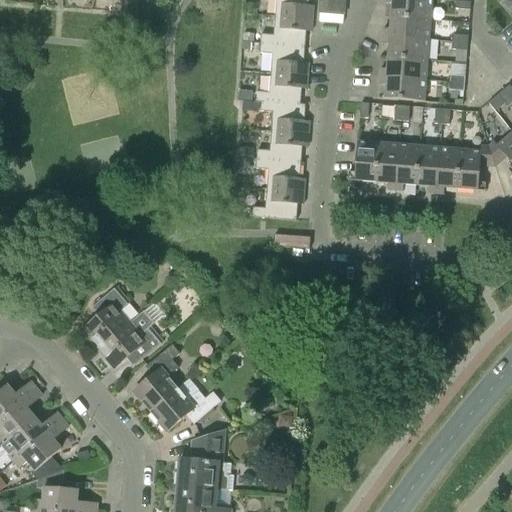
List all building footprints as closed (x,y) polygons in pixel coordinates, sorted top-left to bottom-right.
[(276,0),(275,18),(313,21),(314,8),(308,8),(308,0),(276,0)] [(392,18),(431,22),(432,1),(425,0),(386,0),(386,5),(392,6),(392,18)] [(511,0),(495,0),(511,19),(511,0)] [(470,11),(471,3),(456,2),(455,10),(470,11)] [(312,33),(313,21),(275,18),(274,37),(261,36),(261,45),(305,49),(306,33),(312,33)] [(431,22),(392,18),(390,31),(384,31),(383,38),(429,42),(431,22)] [(244,35),(244,43),(251,44),(254,44),(254,36),(244,35)] [(453,36),(453,43),(468,44),(468,37),(453,36)] [(429,42),(383,38),(383,46),(389,46),(388,59),(428,62),(429,42)] [(242,43),(242,51),(248,51),(250,51),(251,46),(251,44),(244,43),(242,43)] [(467,52),(468,44),(453,43),(452,51),(467,52)] [(272,56),(271,75),(308,78),(309,66),(304,65),(305,49),(261,45),(260,55),(272,56)] [(380,79),(426,83),(428,62),(388,59),(387,72),(381,71),(380,79)] [(307,91),(308,78),(271,75),(269,95),(257,94),(256,104),(258,104),(261,104),(300,106),(302,91),(307,91)] [(450,76),(450,84),(465,85),(465,78),(450,76)] [(426,83),(380,79),(379,86),(386,87),(385,100),(424,104),(426,83)] [(464,93),(465,85),(450,84),(449,92),(464,93)] [(503,91),(511,101),(511,89),(509,86),(503,91)] [(511,103),(511,101),(503,91),(498,96),(507,107),(511,103)] [(238,92),(238,101),(243,102),(252,103),(252,93),(238,92)] [(244,103),(243,111),(258,113),(258,104),(256,104),(244,103)] [(273,114),(271,133),(309,136),(310,124),(304,123),(306,106),(300,106),(261,104),(261,113),(273,114)] [(368,120),(369,105),(361,104),(360,119),(368,120)] [(401,122),(402,108),(395,108),(394,122),(401,122)] [(442,126),(443,111),(435,110),(434,125),(442,126)] [(450,111),(443,111),(442,126),(449,126),(450,111)] [(257,161),(301,165),(302,149),(308,149),(309,136),(271,133),(270,153),(258,152),(257,161)] [(489,148),(495,169),(506,159),(511,165),(511,135),(498,148),(494,144),(489,148)] [(376,184),(379,145),(358,143),(356,174),(349,174),(348,182),(376,184)] [(396,193),(399,146),(379,145),(376,184),(389,185),(388,192),(396,193)] [(417,187),(420,148),(399,146),(396,193),(404,193),(404,186),(417,187)] [(437,196),(440,150),(420,148),(417,187),(430,188),(429,195),(437,196)] [(495,169),(489,148),(481,148),(481,153),(461,151),(458,191),(485,193),(486,185),(479,184),(481,168),(495,169)] [(252,159),(253,150),(240,149),(239,158),(252,159)] [(458,191),(461,151),(440,150),(437,196),(444,196),(445,190),(458,191)] [(239,160),(238,168),(249,169),(250,161),(239,160)] [(267,191),(268,191),(304,194),(305,181),(300,181),(301,165),(257,161),(256,170),(268,171),(267,191)] [(303,207),(304,194),(268,191),(267,191),(265,210),(253,209),(252,219),(260,220),(297,223),(298,206),(303,207)] [(275,237),(275,247),(291,248),(309,250),(310,239),(275,237)] [(499,274),(488,284),(495,293),(507,283),(499,274)] [(82,333),(98,352),(131,324),(120,312),(130,305),(116,289),(96,306),(104,315),(82,333)] [(74,313),(73,309),(69,307),(65,308),(63,312),(64,316),(68,318),(72,317),(74,313)] [(163,344),(150,328),(154,325),(144,313),(131,324),(98,352),(114,370),(136,352),(143,361),(163,344)] [(151,414),(158,408),(178,391),(168,379),(179,369),(172,362),(180,355),(172,346),(146,369),(153,378),(134,394),(151,414)] [(0,421),(37,391),(31,384),(16,397),(8,388),(0,394),(0,421)] [(0,433),(1,432),(9,441),(35,419),(27,411),(43,398),(37,391),(0,421),(0,433)] [(158,408),(151,414),(167,434),(187,417),(194,426),(221,403),(213,394),(206,401),(199,393),(188,403),(178,391),(158,408)] [(8,457),(14,464),(63,422),(57,415),(42,428),(35,419),(9,441),(1,448),(8,457)] [(291,428),(292,418),(281,417),(281,428),(291,428)] [(32,475),(38,482),(64,473),(52,459),(61,451),(54,442),(69,429),(63,422),(14,464),(19,470),(27,463),(35,472),(32,475)] [(180,461),(178,489),(217,492),(233,493),(233,492),(234,478),(230,477),(231,466),(223,465),(225,432),(193,442),(191,462),(180,461)] [(33,502),(33,510),(61,511),(97,511),(98,506),(78,504),(78,492),(63,491),(64,473),(38,482),(37,490),(44,490),(44,502),(33,502)] [(217,492),(178,489),(175,511),(231,511),(232,511),(216,510),(217,492)]
